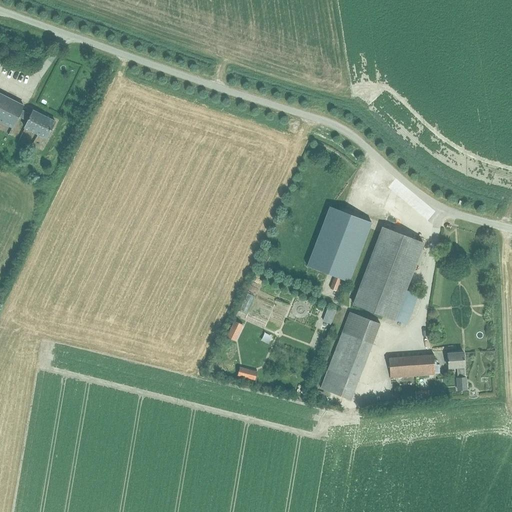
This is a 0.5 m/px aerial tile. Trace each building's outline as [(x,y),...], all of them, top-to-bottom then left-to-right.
[(0,93),(0,121),(12,128),(18,116),(21,109),(24,105),(0,93)] [(31,114),(21,109),(18,116),(28,121),(25,128),(46,139),(55,121),(33,110),(31,114)] [(370,224),(330,208),(331,207),(330,206),(307,266),(308,266),(308,265),(349,280),(348,282),(349,282),(372,222),(371,222),(370,224)] [(382,228),(353,303),(395,319),(424,244),(382,228)] [(330,288),(336,290),(341,279),(335,277),(330,288)] [(336,311),(329,308),(323,321),(331,324),(336,311)] [(351,400),(375,336),(380,324),(350,312),(321,388),(351,400)] [(240,330),(243,324),(235,321),(232,327),(240,330)] [(267,328),(260,332),(264,338),(271,334),(267,328)] [(478,353),(488,358),(492,350),(481,346),(478,353)] [(457,367),(458,378),(457,378),(458,390),(467,390),(466,377),(465,377),(464,367),(463,353),(447,354),(448,368),(457,367)] [(435,375),(434,355),(389,358),(390,378),(435,375)] [(255,380),(257,372),(251,370),(249,378),(255,380)] [(428,391),(415,392),(416,400),(428,400),(428,391)]
